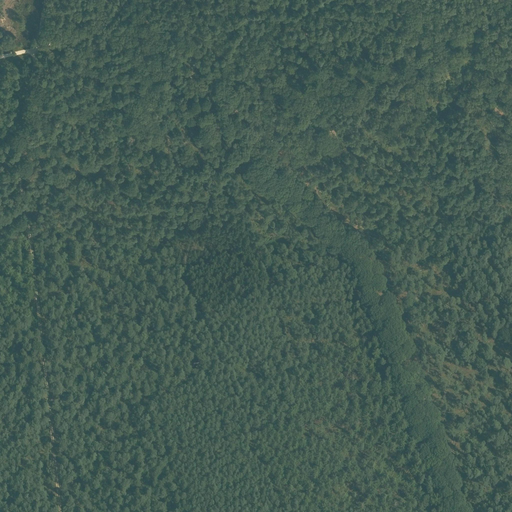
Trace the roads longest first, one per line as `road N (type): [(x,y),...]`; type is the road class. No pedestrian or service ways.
road 1 (track): [(377,0),(414,28),(422,44),(418,65),(386,76),(322,72),(295,94),(285,132),(253,148),(259,168),(323,210),(356,257)]
road 2 (track): [(356,257),(453,511)]
road 3 (track): [(123,338),(356,257)]
road 4 (track): [(170,511),(123,338)]
road 5 (track): [(36,48),(21,149),(25,220)]
road 6 (track): [(41,365),(57,511)]
road 7 (track): [(123,338),(108,282),(35,304)]
